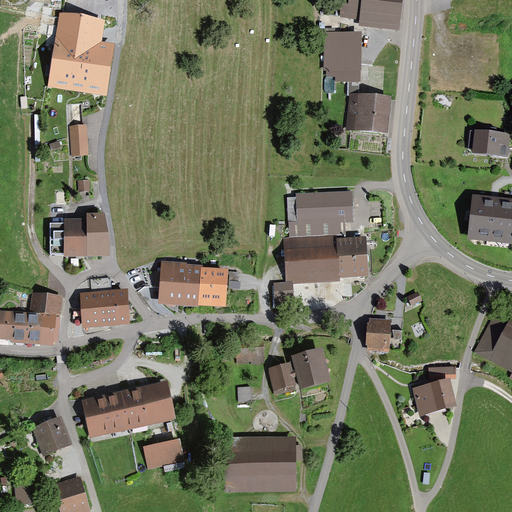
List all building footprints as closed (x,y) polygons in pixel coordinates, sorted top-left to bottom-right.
[(342,5),(341,18),(360,21),(360,28),(399,34),(403,0),(350,0),(349,6),(342,5)] [(104,21),(61,14),(49,86),(106,94),(113,45),(100,43),(104,21)] [(361,34),(326,33),(325,76),(334,76),(334,83),(360,83),(361,34)] [(393,100),(352,95),(348,131),(389,136),(393,100)] [(86,126),(70,127),(72,156),(88,154),(86,126)] [(511,137),(474,131),(472,154),(508,159),(511,137)] [(89,181),(79,182),(79,191),(90,191),(89,181)] [(353,193),(297,195),(297,199),(288,199),(291,238),(347,236),(346,224),(355,224),(353,193)] [(511,199),(473,196),(468,240),(511,244),(511,199)] [(65,224),(50,224),(51,254),(66,253),(66,256),(88,255),(109,255),(109,241),(104,214),(88,214),(88,219),(65,220),(65,224)] [(291,238),(284,238),(286,285),(294,284),(341,283),(340,278),(369,277),(366,238),(348,239),(348,236),(347,236),(291,238)] [(202,266),(162,263),(160,302),(225,306),(227,270),(202,269),(202,266)] [(83,327),(129,323),(127,290),(111,291),(110,279),(91,280),(92,293),(81,294),(83,327)] [(275,285),(275,306),(295,305),(294,284),(286,285),(275,285)] [(422,301),(418,292),(407,297),(411,306),(422,301)] [(64,296),(35,294),(34,314),(0,310),(0,340),(57,345),(57,340),(60,340),(64,296)] [(391,321),(368,319),(366,346),(371,351),(390,351),(390,338),(392,338),(392,347),(402,347),(403,330),(391,330),(391,321)] [(511,322),(510,322),(498,345),(484,338),(473,358),(487,365),(490,361),(511,373),(511,376),(510,379),(511,380),(511,322)] [(263,337),(238,340),(240,365),(265,362),(263,337)] [(323,349),(293,358),(301,390),(332,382),(323,349)] [(292,363),(270,369),(275,392),(298,386),(292,363)] [(456,379),(456,369),(435,369),(435,379),(456,379)] [(450,380),(412,389),(419,417),(457,408),(450,380)] [(83,399),(92,437),(177,420),(168,381),(83,399)] [(252,387),(238,388),(239,404),(252,402),(252,387)] [(60,420),(34,430),(46,457),(72,446),(60,420)] [(183,437),(145,445),(151,469),(188,461),(183,437)] [(300,438),(227,439),(228,491),(301,491),(300,438)] [(35,504),(33,477),(14,479),(17,506),(35,504)] [(91,511),(81,477),(54,486),(61,511),(91,511)]
